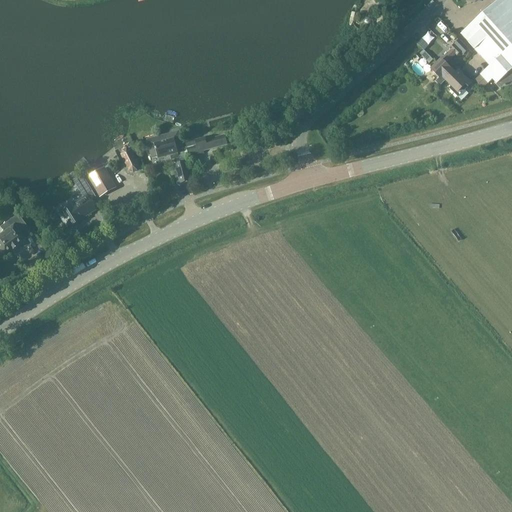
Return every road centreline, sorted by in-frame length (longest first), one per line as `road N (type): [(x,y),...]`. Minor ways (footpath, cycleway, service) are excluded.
road 1 (tertiary): [(0,332),(114,258),(309,180)]
road 2 (residential): [(309,180),(305,125),(441,0)]
road 3 (tertiary): [(309,180),(511,128)]
